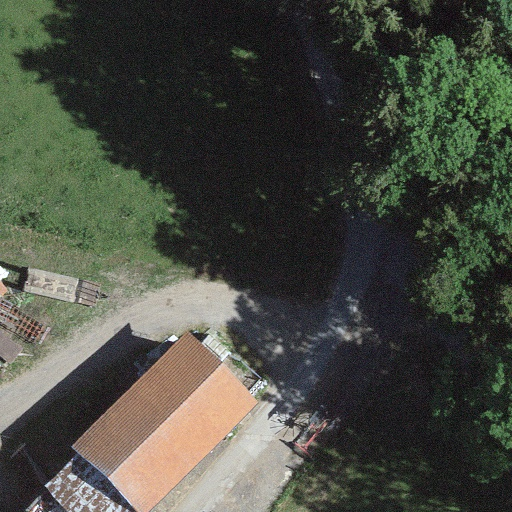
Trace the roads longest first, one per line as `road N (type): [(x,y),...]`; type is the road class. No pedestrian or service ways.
road 1 (track): [(314,367),(249,323),(190,308),(136,326),(0,414)]
road 2 (track): [(511,415),(360,193)]
